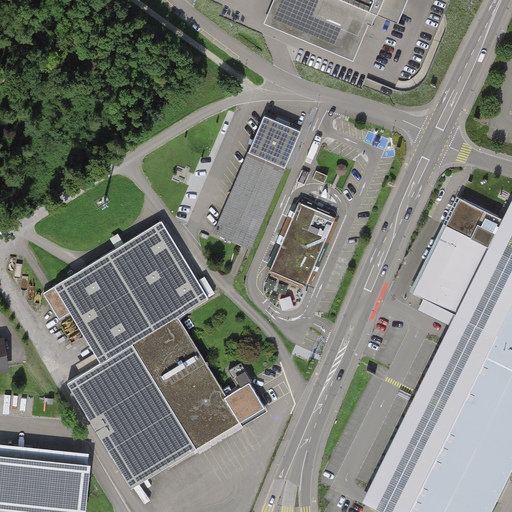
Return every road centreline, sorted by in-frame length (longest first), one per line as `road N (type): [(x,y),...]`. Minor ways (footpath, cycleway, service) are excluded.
road 1 (primary): [(435,137),(306,449)]
road 2 (track): [(249,93),(196,116),(0,240)]
road 3 (track): [(134,0),(249,93),(293,84)]
road 4 (primary): [(501,0),(435,137)]
road 5 (unclassified): [(293,84),(435,137)]
